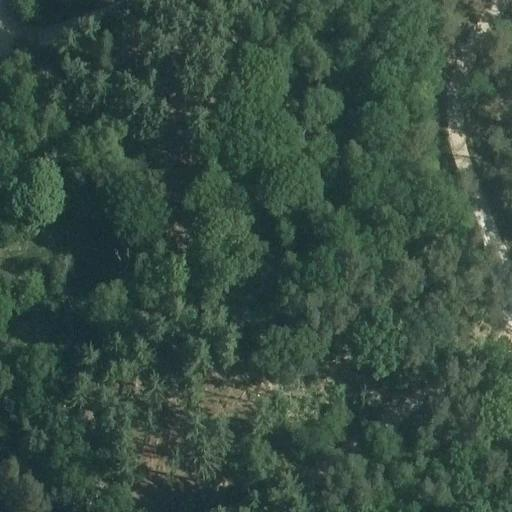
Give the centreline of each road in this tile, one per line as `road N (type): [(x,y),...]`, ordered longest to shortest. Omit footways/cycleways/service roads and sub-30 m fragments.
road 1 (track): [(502,0),(465,59),(454,122),(511,322)]
road 2 (track): [(242,511),(313,474),(443,382),(511,353)]
road 3 (track): [(141,0),(0,48)]
